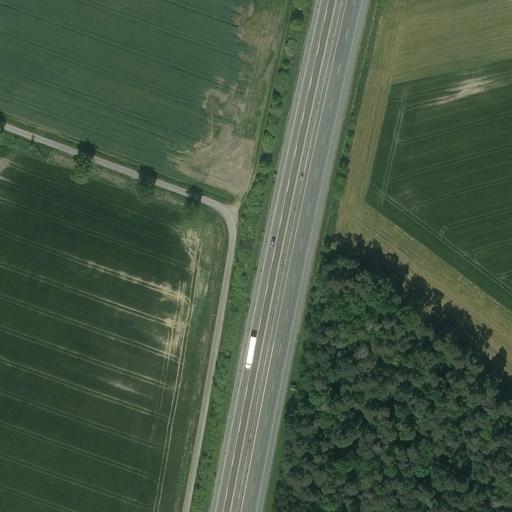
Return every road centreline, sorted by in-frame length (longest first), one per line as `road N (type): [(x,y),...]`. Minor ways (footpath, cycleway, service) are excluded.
road 1 (unclassified): [(0,117),(223,199),(234,211),(187,511)]
road 2 (motorway): [(249,511),(355,0)]
road 3 (motorway): [(330,0),(225,511)]
